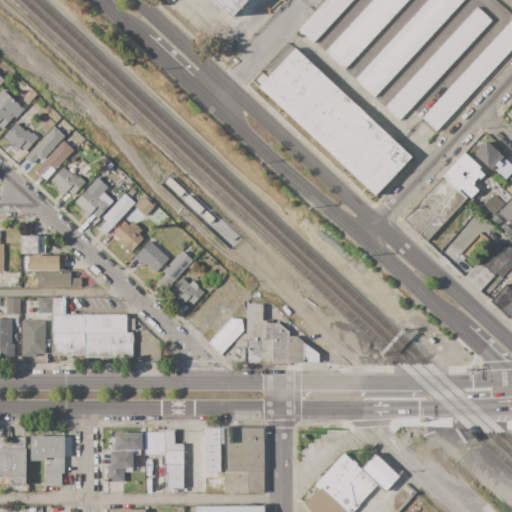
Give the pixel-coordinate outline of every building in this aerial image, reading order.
[(214,0),(232,16),(248,0),(214,0)] [(371,0),(324,52),(343,70),(406,0),(371,0)] [(463,0),(373,99),(355,82),(429,0),(463,0)] [(399,122),(385,109),(476,8),(490,21),(399,122)] [(511,48),(436,132),(422,119),(511,20),(511,48)] [(288,43),(251,82),(375,197),(411,157),(288,43)] [(0,92),(3,89),(20,104),(18,106),(23,111),(16,119),(14,117),(1,130),(0,129),(0,92)] [(30,92),(35,97),(28,104),(23,99),(30,92)] [(4,135),(16,123),(25,132),(27,130),(31,134),(32,133),(38,139),(26,151),(21,146),(15,151),(8,144),(11,142),(4,135)] [(54,127),(64,136),(42,161),(38,157),(31,164),(25,159),(54,127)] [(63,141),(74,151),(47,180),(36,170),(63,141)] [(486,141),(503,157),(490,170),(473,154),(486,141)] [(443,176),(465,153),(480,168),(479,170),(484,175),(480,180),(478,178),(474,182),(475,184),(473,186),(478,191),(471,198),(461,189),(459,191),(443,176)] [(505,159),(511,166),(511,172),(505,179),(495,170),(505,159)] [(64,167),(73,175),(74,174),(78,178),(79,177),(86,183),(74,196),(69,191),(64,196),(56,189),(59,186),(52,180),(64,167)] [(404,219),(443,176),(459,191),(467,198),(427,241),(404,219)] [(484,183),(489,177),(511,197),(506,203),(484,183)] [(170,178),(185,192),(180,197),(165,184),(170,178)] [(112,201),(97,218),(91,213),(87,218),(79,210),(81,208),(75,202),(87,189),(96,198),(98,196),(102,199),(106,196),(112,201)] [(106,235),(99,229),(106,221),(102,218),(124,194),(134,203),(106,235)] [(482,206),(492,215),(503,203),(492,194),(482,206)] [(189,196),(204,210),(199,215),(184,201),(189,196)] [(134,206),(142,197),(154,207),(145,216),(134,206)] [(511,225),(500,216),(511,200),(511,225)] [(207,213),(214,219),(213,221),(214,222),(213,223),(211,223),(210,224),(203,218),(207,213)] [(126,223),(129,225),(132,222),(141,231),(138,234),(143,239),(129,253),(116,241),(119,239),(115,235),(126,223)] [(21,236),(38,236),(38,237),(45,237),(45,251),(38,251),(38,254),(21,254),(21,236)] [(150,241),(168,257),(155,273),(145,264),(143,267),(134,258),(150,241)] [(463,278),(494,245),(509,260),(478,292),(463,278)] [(192,261),(164,291),(156,284),(165,274),(162,272),(181,251),(192,261)] [(29,256),(66,256),(66,263),(63,263),(63,270),(29,270),(29,256)] [(37,273),(71,272),(71,278),(81,278),(81,286),(37,287),(37,273)] [(182,306),(175,300),(177,297),(170,290),(182,277),(189,284),(192,281),(204,292),(191,306),(186,301),(182,306)] [(491,301),(506,285),(511,291),(511,316),(510,319),(491,301)] [(6,299),(20,298),(20,314),(7,314),(6,299)] [(38,298),(52,298),(53,313),(38,314),(38,310),(36,310),(36,305),(38,305),(38,298)] [(230,363),(221,355),(233,342),(241,333),(245,334),(245,304),(263,304),(263,321),(266,321),(266,324),(279,324),(289,331),(290,336),(296,337),(320,354),(320,363),(230,363)] [(53,315),(127,315),(127,320),(135,320),(135,330),(127,330),(127,333),(133,333),(133,359),(84,359),(84,355),(53,355),(53,315)] [(0,319),(11,319),(11,344),(14,343),(14,356),(0,356),(0,319)] [(208,343),(230,319),(242,320),(243,331),(241,333),(233,342),(221,355),(208,343)] [(22,321),(45,321),(45,353),(36,354),(36,356),(22,356),(22,321)] [(203,428),(220,427),(220,472),(204,472),(203,428)] [(263,428),(264,493),(225,494),(223,428),(263,428)] [(144,432),(164,432),(164,454),(145,454),(144,432)] [(164,432),(175,432),(175,445),(183,444),(184,489),(166,489),(166,474),(164,474),(164,454),(164,432)] [(114,433),(142,433),(143,450),(115,450),(114,433)] [(30,437),(64,436),(64,458),(64,473),(61,473),(61,486),(45,486),(45,466),(50,466),(50,460),(46,460),(46,461),(30,461),(30,437)] [(0,437),(24,437),(25,449),(26,449),(26,486),(9,486),(9,478),(0,478),(0,437)] [(110,451),(133,451),(133,469),(124,469),(124,482),(107,482),(107,465),(110,465),(110,451)] [(298,501),(343,453),(361,470),(376,484),(350,511),(308,511),(309,511),(298,501)] [(376,453),(400,475),(384,492),(376,484),(361,470),(376,453)]
